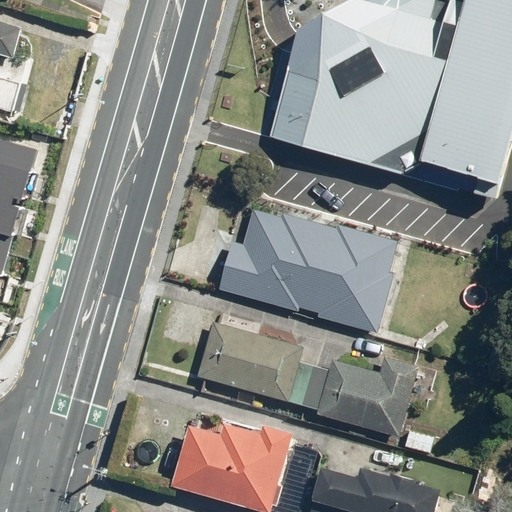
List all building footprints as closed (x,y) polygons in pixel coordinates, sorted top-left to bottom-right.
[(266,139),(498,199),(511,144),(511,0),(417,0),(399,11),(361,0),(344,0),(294,26),(266,139)] [(21,31),(0,24),(0,59),(12,62),(21,31)] [(0,276),(38,152),(0,140),(0,276)] [(242,228),(226,282),(431,343),(433,335),(444,339),(448,326),(432,321),(447,271),(413,261),(408,277),(242,228)] [(216,321),(200,377),(306,406),(318,367),(302,362),(306,347),(216,321)] [(332,372),(318,367),(306,406),(320,410),(318,414),(402,438),(423,366),(387,356),(382,373),(336,359),(332,372)] [(220,439),(185,429),(167,494),(234,511),(269,511),(290,438),(260,430),(257,439),(223,429),(220,439)] [(319,474),(310,506),(329,511),(432,511),(437,495),(360,474),(357,484),(319,474)]
